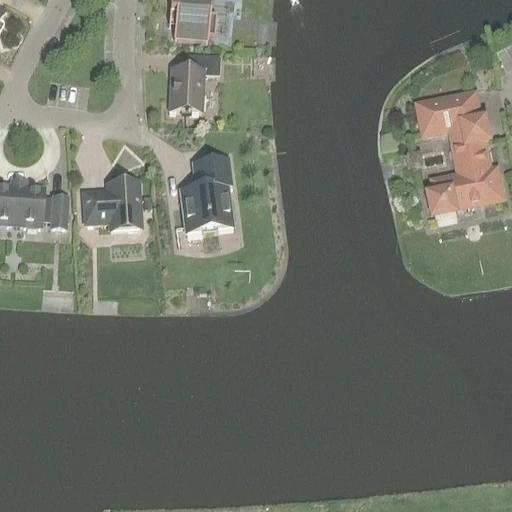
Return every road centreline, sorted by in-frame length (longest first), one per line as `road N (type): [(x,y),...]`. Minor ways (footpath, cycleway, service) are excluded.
road 1 (residential): [(1,111),(124,128),(127,0)]
road 2 (residential): [(1,111),(59,0)]
